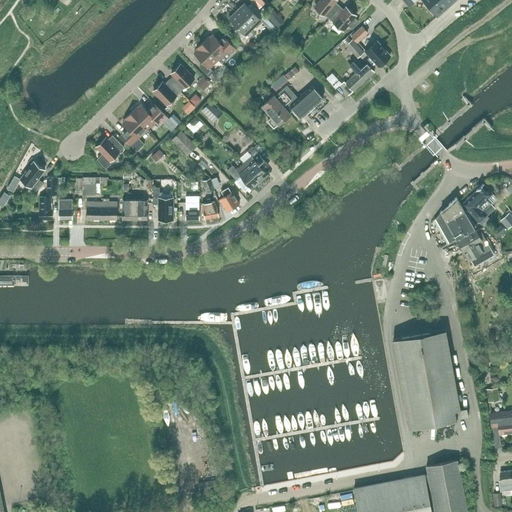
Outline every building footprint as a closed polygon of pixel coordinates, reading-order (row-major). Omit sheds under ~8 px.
[(261,0),(250,0),(250,1),(259,10),(265,3),(261,0)] [(335,2),(336,0),(320,0),(315,7),(324,15),(329,18),(340,6),(335,2)] [(423,0),(437,16),(449,6),(444,0),(423,0)] [(239,27),(245,33),(260,19),(247,6),(238,15),(235,12),(230,18),(239,27)] [(355,15),(346,7),(344,9),(340,6),(329,18),(334,22),(343,30),(355,15)] [(266,16),(277,28),(284,21),(273,9),(266,16)] [(362,26),(352,36),(357,42),(368,32),(362,26)] [(239,27),(235,30),(242,37),(245,33),(239,27)] [(203,42),(219,59),(228,50),(231,54),(236,49),(227,40),(223,45),(213,34),(210,37),(209,36),(203,42)] [(344,43),(357,58),(364,52),(349,35),(342,41),(343,41),(335,48),(336,50),(344,43)] [(377,41),(366,51),(379,66),(390,56),(377,41)] [(210,68),(219,59),(203,42),(196,49),(197,50),(194,52),(204,63),(200,67),(208,76),(213,71),(210,68)] [(344,81),(340,85),(348,95),(374,71),(367,63),(363,67),(356,58),(349,64),(356,73),(345,82),(344,81)] [(169,80),(180,91),(185,87),(194,78),(180,64),(171,73),(173,75),(169,80)] [(291,70),(294,75),(299,71),(295,66),(291,70)] [(285,74),(289,79),(293,75),(290,71),(285,74)] [(284,74),(271,85),(276,90),(288,79),(284,74)] [(203,76),(199,80),(206,87),(210,84),(203,76)] [(176,96),(180,91),(169,80),(164,84),(162,82),(153,91),(167,105),(176,96)] [(292,106),(301,117),(323,98),(312,85),(298,98),(287,86),(275,96),(273,95),(262,104),(272,116),(267,120),(273,126),(278,122),(278,123),(290,113),(287,110),(292,106)] [(195,105),(201,99),(196,94),(190,100),(195,105)] [(190,100),(182,107),(188,113),(196,107),(190,100)] [(202,110),(209,117),(217,110),(209,102),(202,110)] [(146,109),(141,104),(138,107),(137,106),(131,112),(147,129),(155,121),(159,125),(167,117),(153,103),(146,109)] [(138,138),(147,129),(131,112),(125,119),(126,120),(123,122),(133,133),(126,140),(137,151),(144,144),(138,138)] [(173,114),(169,119),(173,123),(176,126),(181,121),(173,114)] [(199,120),(195,115),(189,121),(192,124),(194,124),(199,120)] [(195,142),(206,136),(202,128),(191,134),(195,142)] [(197,146),(181,130),(172,139),(187,155),(197,146)] [(111,160),(124,147),(112,135),(108,139),(106,137),(96,146),(103,153),(97,159),(106,168),(113,162),(111,160)] [(257,144),(253,147),(264,160),(268,157),(257,144)] [(247,151),(240,157),(244,162),(244,163),(255,176),(259,181),(262,178),(264,180),(269,176),(267,174),(268,173),(264,169),(269,166),(265,161),(264,160),(253,147),(253,146),(247,151)] [(156,162),(162,156),(164,155),(159,149),(151,156),(156,162)] [(136,155),(132,159),(137,163),(141,159),(136,155)] [(46,169),(34,161),(33,160),(20,178),(31,186),(29,189),(35,193),(43,182),(39,179),(46,169)] [(259,181),(255,176),(244,163),(236,169),(233,165),(227,170),(236,180),(241,176),(251,188),(251,187),(253,189),(258,185),(256,183),(259,181)] [(153,165),(148,169),(155,176),(160,171),(153,165)] [(20,179),(14,176),(7,189),(13,192),(20,179)] [(57,183),(57,177),(47,178),(47,194),(57,194),(57,183)] [(101,177),(96,177),(76,177),(75,189),(82,189),(82,194),(96,195),(96,192),(100,192),(100,184),(101,184),(101,177)] [(210,178),(203,180),(202,181),(206,193),(215,190),(210,178)] [(489,218),(487,215),(487,214),(483,210),(490,203),(487,199),(493,193),(484,183),(462,203),(479,222),(482,225),(489,218)] [(159,204),(159,220),(172,220),(172,192),(160,192),(160,187),(153,187),(153,204),(159,204)] [(231,192),(228,187),(221,191),(224,196),(220,199),(227,211),(239,203),(232,191),(231,192)] [(122,219),(146,220),(146,200),(129,200),(129,190),(123,190),(122,219)] [(4,191),(0,196),(0,204),(2,206),(9,195),(4,191)] [(475,227),(458,199),(456,196),(449,203),(440,211),(435,218),(449,242),(475,227)] [(39,209),(39,219),(52,219),(52,203),(51,203),(51,197),(39,197),(39,209)] [(109,202),(109,198),(103,198),(103,202),(86,201),(86,219),(117,219),(117,202),(109,202)] [(72,205),(72,203),(72,199),(59,199),(59,219),(72,219),(72,211),(77,211),(77,205),(72,205)] [(215,201),(211,202),(210,199),(206,199),(207,203),(203,204),(205,219),(218,217),(215,201)] [(199,202),(193,202),(186,202),(186,209),(186,220),(199,219),(199,202)] [(511,215),(510,213),(501,221),(507,228),(511,224),(511,215)] [(0,217),(4,223),(8,220),(5,214),(0,217)] [(495,238),(505,230),(501,225),(491,233),(495,238)] [(478,228),(457,240),(468,259),(470,258),(474,265),(494,254),(478,228)] [(410,290),(423,293),(426,280),(413,277),(410,290)] [(384,285),(377,286),(378,300),(386,300),(384,285)] [(467,408),(461,409),(446,329),(393,338),(408,428),(457,419),(457,418),(468,416),(467,408)] [(499,400),(497,387),(487,389),(488,402),(499,400)] [(511,410),(490,413),(492,427),(499,426),(500,434),(511,432),(511,410)] [(467,511),(457,459),(426,465),(428,473),(353,488),(356,511),(467,511)] [(502,489),(511,487),(511,470),(500,472),(502,489)] [(216,479),(198,483),(200,493),(218,490),(216,479)] [(502,505),(500,493),(494,494),(495,506),(502,505)]
